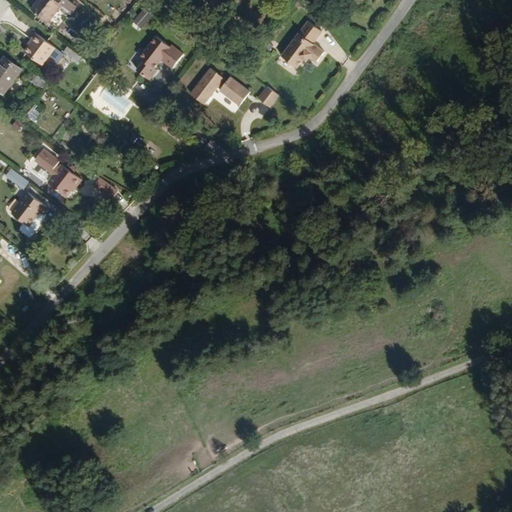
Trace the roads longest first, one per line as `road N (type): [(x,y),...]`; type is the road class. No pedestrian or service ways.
road 1 (unclassified): [(403,0),(307,126),(157,179),(0,356)]
road 2 (unclassified): [(511,348),(281,432),(146,511)]
